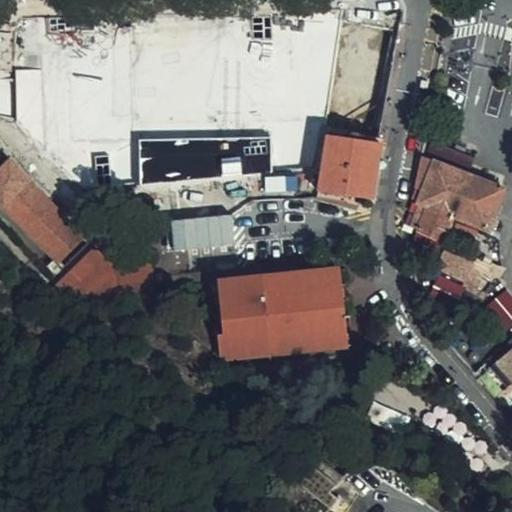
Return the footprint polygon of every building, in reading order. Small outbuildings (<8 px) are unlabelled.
[(360,56),(370,0),(159,0),(0,14),(0,67),(57,147),(294,130),(345,98),(360,56)] [(346,130),(370,135),(373,121),(349,116),(346,130)] [(382,145),(328,139),(327,143),(324,160),(319,194),(373,200),(382,145)] [(324,160),(327,143),(299,146),(301,162),(324,160)] [(469,171),(424,155),(418,185),(421,187),(416,200),(424,204),(414,228),(442,237),(452,215),(469,171)] [(87,234),(13,160),(0,172),(0,199),(61,260),(87,234)] [(500,183),(469,171),(452,215),(490,230),(498,210),(507,186),(500,183)] [(455,228),(451,240),(474,248),(478,237),(455,228)] [(99,250),(63,280),(54,290),(62,298),(69,290),(89,310),(119,299),(160,299),(161,264),(114,264),(99,250)] [(466,260),(444,251),(434,267),(464,282),(469,272),(461,268),(466,260)] [(466,260),(461,268),(469,272),(464,282),(481,290),(479,295),(483,298),(494,284),(481,277),(490,263),(484,260),(483,261),(477,258),(474,263),(466,260)] [(322,272),(217,283),(225,350),(219,351),(222,374),(349,360),(339,270),(322,272)] [(511,352),(497,365),(511,382),(511,352)] [(511,382),(497,365),(480,380),(511,415),(511,382)] [(313,466),(298,484),(328,510),(337,500),(329,493),(336,486),(313,466)]
